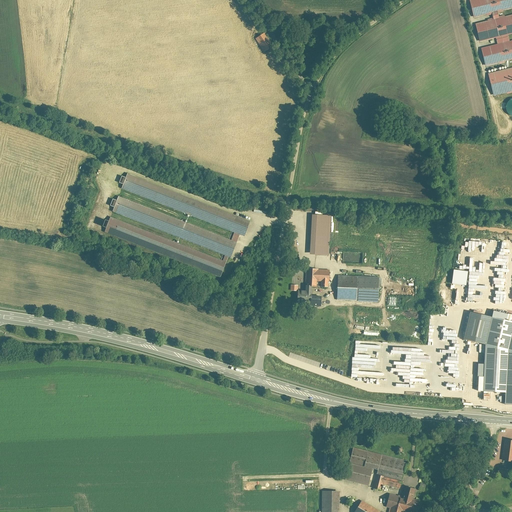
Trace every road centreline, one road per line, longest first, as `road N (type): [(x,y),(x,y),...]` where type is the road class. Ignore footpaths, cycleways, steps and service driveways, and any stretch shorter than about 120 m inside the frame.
road 1 (unclassified): [(256,379),(311,91)]
road 2 (primary): [(0,315),(256,379)]
road 3 (primary): [(256,379),(364,407),(502,421)]
road 4 (unclassified): [(311,91),(341,48),(407,0)]
